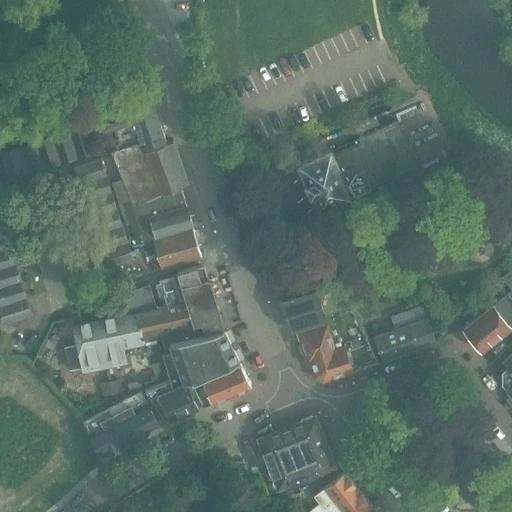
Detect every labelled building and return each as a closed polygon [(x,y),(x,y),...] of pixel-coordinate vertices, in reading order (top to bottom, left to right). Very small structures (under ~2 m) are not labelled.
[(112,84),(98,88),(103,104),(117,100),(112,84)] [(149,90),(91,110),(99,131),(125,122),(134,126),(139,140),(162,132),(163,132),(149,90)] [(302,170),(296,173),(313,208),(318,206),(321,212),(354,197),(385,182),(412,170),(390,121),(382,125),(331,148),(298,164),(302,170)] [(0,151),(0,153),(8,178),(93,151),(84,124),(0,151)] [(172,140),(166,142),(162,132),(139,140),(121,147),(111,150),(122,178),(112,182),(119,202),(118,203),(125,225),(131,223),(136,240),(192,224),(180,186),(187,184),(172,140)] [(133,259),(99,158),(74,167),(109,268),(133,259)] [(0,309),(4,324),(31,315),(3,230),(14,226),(0,182),(0,309)] [(201,255),(193,229),(153,241),(161,267),(201,255)] [(203,320),(207,331),(224,328),(203,264),(159,279),(160,282),(156,283),(163,304),(154,306),(147,282),(114,292),(121,314),(73,325),(85,373),(127,362),(123,345),(159,337),(157,331),(160,330),(203,320)] [(511,267),(502,276),(511,287),(511,267)] [(335,270),(312,281),(314,285),(315,285),(322,308),(331,305),(334,314),(325,317),(326,320),(296,330),(299,341),(301,340),(307,358),(310,356),(317,377),(323,379),(354,369),(380,360),(335,270)] [(293,331),(296,330),(326,320),(325,317),(334,314),(331,305),(322,308),(315,285),(314,285),(282,295),(293,331)] [(511,288),(464,328),(471,337),(470,341),(476,349),(480,348),(481,350),(511,325),(511,288)] [(384,359),(435,340),(427,318),(422,305),(390,316),(395,329),(376,336),(384,359)] [(239,361),(224,328),(207,331),(203,320),(160,330),(166,350),(162,351),(170,378),(144,387),(165,420),(170,418),(171,419),(198,407),(198,406),(203,403),(194,380),(205,375),(220,369),(239,361)] [(511,352),(503,361),(511,370),(506,375),(506,379),(506,384),(510,388),(507,392),(511,397),(511,352)] [(204,406),(251,385),(239,361),(220,369),(205,375),(194,380),(203,403),(204,406)] [(120,380),(102,383),(104,395),(122,391),(120,380)] [(148,429),(148,428),(158,421),(137,389),(82,426),(104,458),(107,456),(107,457),(126,444),(125,444),(132,439),(133,440),(148,429)] [(315,415),(258,438),(278,488),(335,465),(323,436),(315,415)] [(320,503),(308,511),(362,511),(371,505),(355,485),(345,471),(314,495),(320,503)]
